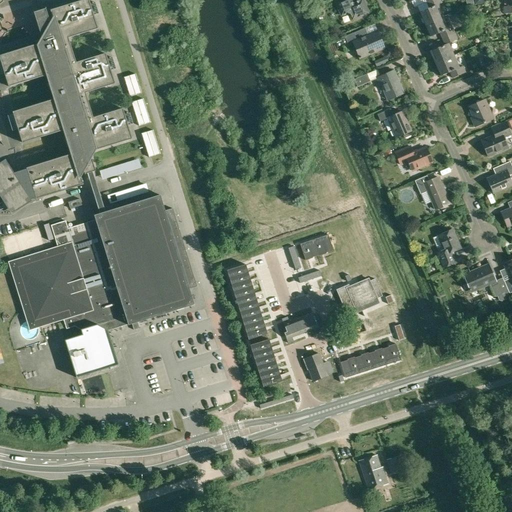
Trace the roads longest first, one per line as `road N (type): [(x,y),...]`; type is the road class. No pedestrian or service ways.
road 1 (unclassified): [(0,403),(95,414),(182,400),(197,440)]
road 2 (secondary): [(336,406),(511,350)]
road 3 (unclassified): [(345,432),(511,378)]
road 4 (secondary): [(33,463),(134,471),(202,454)]
road 5 (secondary): [(197,440),(160,452),(33,463)]
road 6 (residential): [(486,241),(426,103)]
road 7 (unclassified): [(210,476),(345,432)]
